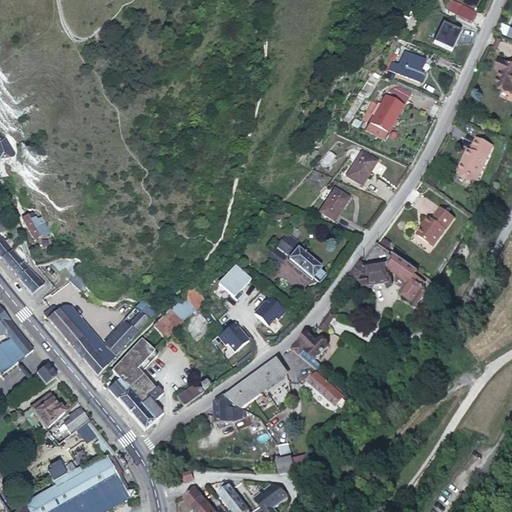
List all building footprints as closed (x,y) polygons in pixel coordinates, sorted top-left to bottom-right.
[(453,0),(449,10),(472,21),(477,11),(456,0),(453,0)] [(440,21),(432,41),(452,49),(460,28),(440,21)] [(386,62),(408,73),(418,52),(407,47),(401,57),(391,52),(386,62)] [(418,52),(408,73),(418,78),(422,68),(418,66),(423,54),(418,52)] [(447,71),(451,63),(439,58),(436,64),(447,71)] [(511,91),(511,70),(499,64),(494,75),(499,76),(493,92),(509,99),(511,91)] [(373,72),(342,135),(346,138),(379,75),(373,72)] [(0,101),(9,101),(13,98),(15,94),(14,90),(12,85),(9,83),(6,82),(2,82),(0,74),(0,101)] [(371,127),(389,137),(404,108),(387,98),(371,127)] [(385,144),(389,137),(371,127),(367,135),(385,144)] [(0,155),(9,152),(2,132),(0,133),(0,155)] [(469,150),(458,174),(477,182),(492,145),(477,139),(472,151),(469,150)] [(342,178),(358,188),(373,162),(357,152),(342,178)] [(317,213),(330,220),(344,197),(331,189),(317,213)] [(382,207),(368,198),(360,210),(356,207),(352,213),(353,214),(346,226),(362,237),(382,207)] [(453,217),(439,207),(431,220),(427,217),(423,223),(424,224),(417,236),(434,247),(453,217)] [(31,210),(21,216),(36,239),(46,232),(31,210)] [(0,254),(1,255),(15,245),(3,229),(7,225),(0,214),(0,254)] [(69,239),(62,244),(68,254),(72,260),(81,254),(69,239)] [(68,254),(62,244),(54,251),(59,260),(68,254)] [(35,272),(15,245),(1,255),(4,260),(31,297),(46,286),(37,276),(35,272)] [(275,248),(262,262),(276,272),(284,263),(277,257),(280,253),(275,248)] [(310,278),(318,286),(326,276),(302,258),(305,253),(300,249),(288,265),(307,282),(310,278)] [(414,282),(420,274),(397,259),(389,273),(409,286),(401,298),(413,305),(425,288),(414,282)] [(363,268),(355,279),(366,287),(362,292),(368,297),(391,287),(387,273),(376,278),(363,268)] [(89,274),(82,278),(86,287),(90,290),(97,284),(89,274)] [(197,281),(186,288),(184,291),(187,294),(170,305),(158,321),(157,322),(171,332),(175,327),(200,305),(210,298),(197,281)] [(147,301),(142,297),(133,308),(149,320),(159,308),(149,299),(147,301)] [(69,305),(51,321),(99,380),(113,366),(124,353),(146,325),(136,316),(125,329),(122,327),(105,346),(69,305)] [(149,320),(133,308),(131,312),(136,316),(146,325),(149,320)] [(0,368),(29,344),(0,309),(0,326),(7,335),(0,339),(0,368)] [(143,433),(164,418),(154,404),(167,394),(148,370),(162,354),(157,349),(160,345),(147,335),(118,369),(129,382),(112,394),(143,433)] [(286,356),(299,365),(304,357),(316,365),(321,359),(329,349),(320,342),(318,345),(308,339),(300,346),(286,356)] [(41,360),(38,356),(24,367),(28,371),(41,360)] [(316,365),(304,357),(299,365),(318,377),(323,370),(316,365)] [(38,376),(48,368),(41,360),(28,371),(24,367),(14,375),(24,387),(38,376)] [(239,412),(242,414),(263,399),(262,396),(290,376),(286,371),(283,373),(278,366),(228,403),(239,412)] [(48,389),(59,381),(48,368),(38,376),(48,389)] [(24,387),(10,399),(14,403),(27,394),(32,402),(48,389),(38,376),(24,387)] [(336,393),(314,378),(309,386),(331,401),(336,393)] [(187,407),(205,395),(198,385),(180,398),(187,407)] [(27,394),(14,403),(21,412),(32,402),(27,394)] [(39,416),(55,403),(50,396),(33,409),(39,416)] [(212,409),(215,426),(235,423),(241,420),(239,412),(228,403),(224,400),(212,409)] [(48,427),(63,414),(55,403),(39,416),(48,427)] [(178,414),(183,410),(179,404),(174,408),(178,414)] [(71,438),(90,424),(84,415),(74,422),(76,425),(66,432),(71,438)] [(234,436),(254,460),(272,444),(254,421),(234,436)] [(28,511),(113,511),(128,505),(135,499),(132,491),(127,494),(122,482),(125,481),(117,466),(114,467),(110,459),(84,472),(83,469),(68,477),(70,481),(59,486),(47,492),(26,507),(28,511)] [(297,464),(282,463),(282,477),(297,478),(297,464)] [(187,485),(200,479),(196,472),(183,477),(187,485)] [(68,477),(58,482),(59,486),(70,481),(68,477)] [(222,511),(244,511),(230,491),(219,500),(217,495),(213,498),(222,511)] [(254,503),(260,511),(272,511),(280,507),(270,492),(254,503)] [(211,511),(205,504),(197,494),(187,498),(183,501),(193,511),(211,511)] [(222,511),(213,498),(205,504),(211,511),(222,511)] [(349,498),(341,507),(346,511),(345,511),(353,511),(358,508),(349,498)]
